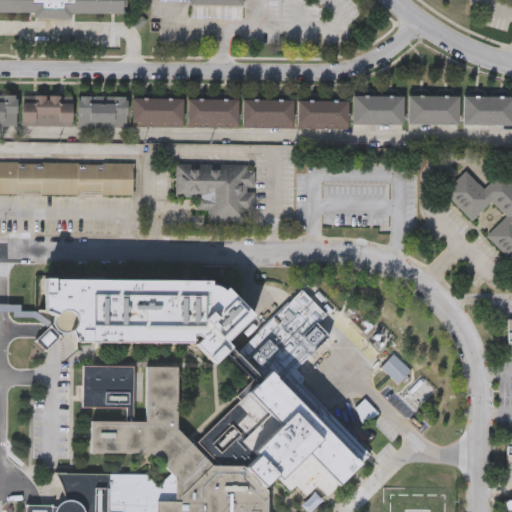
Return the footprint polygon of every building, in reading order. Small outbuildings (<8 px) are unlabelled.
[(0,12),(0,0),(123,0),(123,14),(32,16),(32,12),(0,12)] [(0,96),(14,96),(14,123),(0,123),(0,96)] [(21,125),(21,96),(70,96),(70,125),(21,125)] [(76,127),(76,96),(125,96),(125,127),(76,127)] [(401,96),(401,124),(351,124),(351,96),(401,96)] [(457,125),(406,125),(406,96),(457,96),(457,125)] [(511,96),(511,125),(461,125),(461,96),(511,96)] [(131,98),(181,98),(181,127),(131,127),(131,98)] [(236,99),(236,127),(186,127),(186,99),(236,99)] [(290,99),(290,127),(241,127),(241,99),(290,99)] [(296,128),(296,100),(346,100),(346,128),(296,128)] [(0,162),(131,164),(131,195),(0,194),(0,162)] [(207,222),(207,209),(198,209),(198,195),(174,195),(174,165),(251,165),(251,222),(207,222)] [(470,220),(442,192),(464,171),(482,189),(499,173),(511,186),(511,263),(485,235),(504,216),(490,201),(470,220)] [(24,511),(24,505),(35,505),(50,505),(50,506),(57,506),(58,505),(62,502),(64,501),(63,493),(59,483),(54,473),(170,472),(150,453),(90,453),(89,419),(124,419),(124,407),(82,407),(81,363),(133,362),(133,419),(144,419),(144,364),(176,364),(176,416),(176,425),(194,443),(238,397),(235,394),(248,381),(222,356),(212,365),(191,344),(70,344),(65,333),(62,334),(44,350),(34,340),(52,322),(52,320),(43,314),(43,278),(209,277),(209,282),(214,283),(219,285),(223,288),(225,287),(252,314),(225,342),(235,352),(289,297),(326,333),(288,371),(370,452),(328,495),(316,483),(306,494),(295,484),(289,490),(279,480),(275,484),(272,481),(266,486),(266,511),(24,511)] [(412,373),(395,356),(382,369),(399,386),(412,373)]
